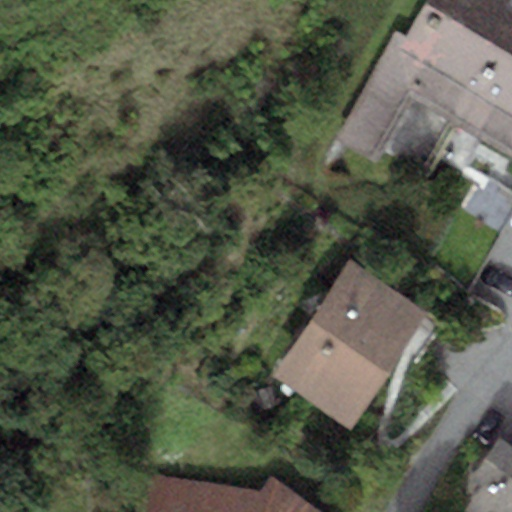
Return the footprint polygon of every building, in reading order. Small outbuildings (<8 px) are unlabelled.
[(511,0),(436,0),(414,42),(398,33),(346,126),(428,171),(464,108),(489,122),(488,125),(511,144),(511,0)] [(511,185),(469,161),(413,258),(467,289),(511,211),(511,185)] [(348,404),(413,305),(352,265),(287,364),(348,404)] [(511,511),(511,445),(502,439),(482,468),(489,482),(478,500),(496,511),(511,511)] [(321,511),(273,480),(265,492),(155,476),(150,511),(321,511)]
